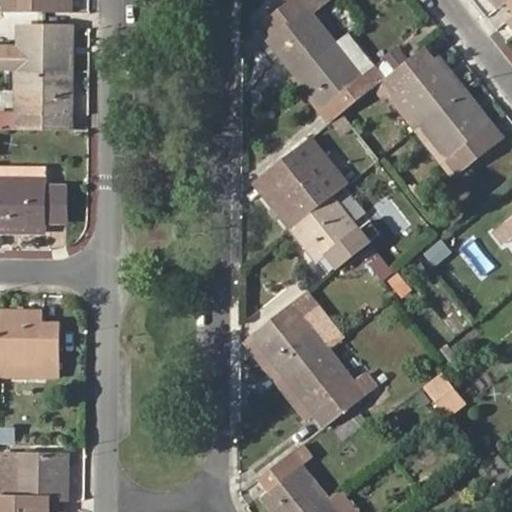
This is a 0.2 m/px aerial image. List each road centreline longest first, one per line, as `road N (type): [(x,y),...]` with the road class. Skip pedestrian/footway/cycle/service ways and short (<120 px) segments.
road 1 (residential): [(233,0),(228,505)]
road 2 (residential): [(105,0),(100,267)]
road 3 (residential): [(100,267),(104,505)]
road 4 (residential): [(228,505),(104,505)]
